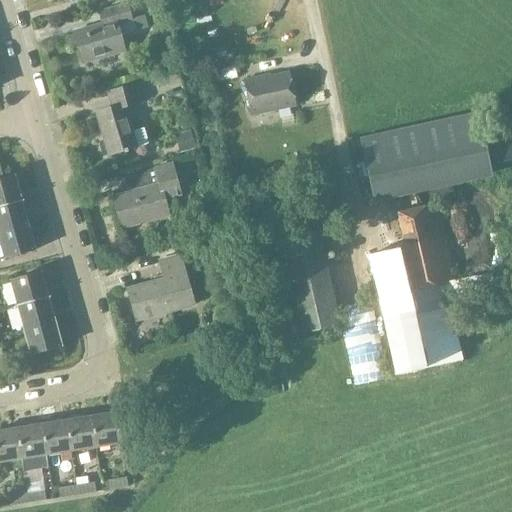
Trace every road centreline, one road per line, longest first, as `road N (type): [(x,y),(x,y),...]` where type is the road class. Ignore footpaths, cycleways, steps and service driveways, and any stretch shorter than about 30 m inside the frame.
road 1 (residential): [(0,396),(77,382),(97,350),(34,116)]
road 2 (unclassified): [(350,204),(309,0)]
road 3 (residential): [(34,116),(1,0)]
